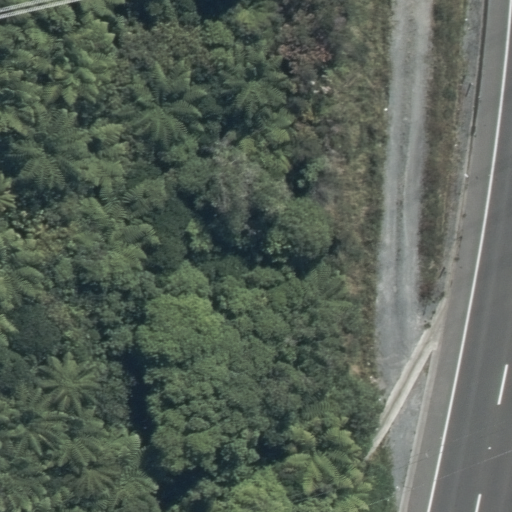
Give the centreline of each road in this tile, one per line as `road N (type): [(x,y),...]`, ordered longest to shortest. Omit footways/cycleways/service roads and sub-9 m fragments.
road 1 (track): [(473,498),(412,349),(402,292),(404,0)]
road 2 (trunk): [(470,511),(511,307)]
